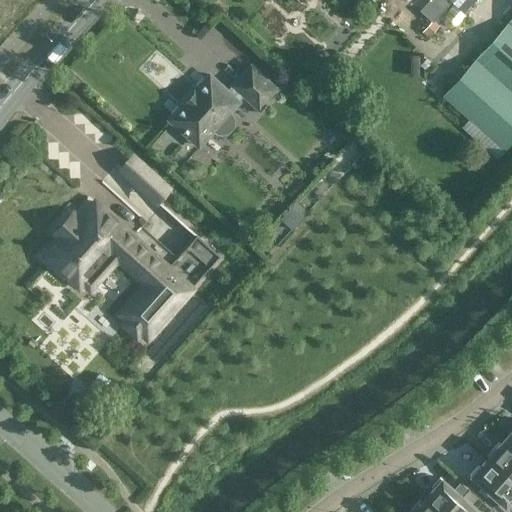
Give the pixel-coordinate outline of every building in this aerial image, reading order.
[(431,22),(432,23),(435,21),(451,2),(448,0),(431,0),(430,1),(429,1),(419,12),(431,22)] [(474,11),(483,0),(463,0),(463,1),(474,11)] [(449,32),(456,24),(447,14),(439,23),(449,32)] [(511,141),(511,17),(442,96),(504,150),(511,141)] [(431,22),(422,33),(428,39),(440,26),(435,21),(432,23),(431,22)] [(419,77),(419,56),(408,56),(408,77),(419,77)] [(169,119),(195,142),(209,127),(213,130),(239,101),(237,99),(242,93),(259,108),(277,88),(251,65),(233,85),(234,86),(228,92),(209,74),(169,119)] [(156,207),(172,189),(132,153),(116,171),(156,207)] [(95,201),(45,256),(79,286),(82,282),(88,287),(91,287),(101,277),(101,273),(95,268),(110,252),(146,284),(120,313),(126,318),(124,321),(124,325),(134,335),(138,334),(141,331),(147,337),(220,256),(196,235),(168,267),(95,201)] [(292,231),(309,213),(297,202),(280,220),(292,231)] [(7,258),(0,267),(0,301),(7,292),(20,301),(34,282),(17,270),(19,267),(7,258)] [(95,397),(109,381),(101,375),(97,376),(89,385),(89,388),(89,392),(95,397)] [(135,406),(127,396),(121,401),(129,411),(135,406)] [(511,446),(504,439),(500,443),(498,441),(490,451),(492,452),(488,457),(511,478),(511,446)] [(511,511),(511,478),(488,457),(479,466),(477,464),(469,474),(491,493),(483,501),(492,509),(492,510),(494,511),(511,511)] [(433,488),(425,497),(441,511),(490,511),(492,510),(492,509),(483,501),(468,488),(461,496),(439,477),(431,486),(433,488)] [(441,511),(425,497),(421,501),(419,499),(411,509),(412,511),(411,511),(441,511)]
